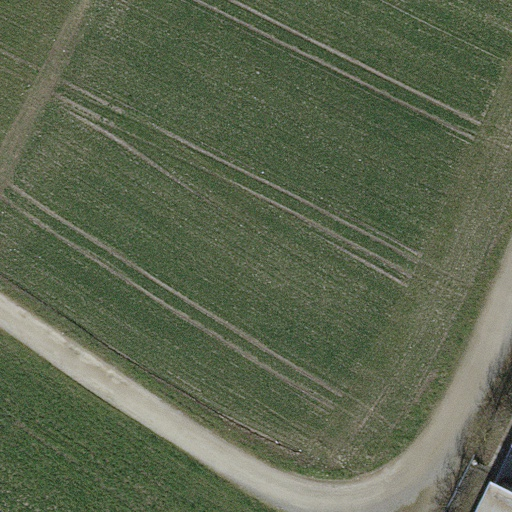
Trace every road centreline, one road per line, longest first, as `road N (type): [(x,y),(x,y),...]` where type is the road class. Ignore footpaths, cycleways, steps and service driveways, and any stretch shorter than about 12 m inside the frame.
road 1 (track): [(0,304),(326,511)]
road 2 (track): [(420,511),(511,321)]
